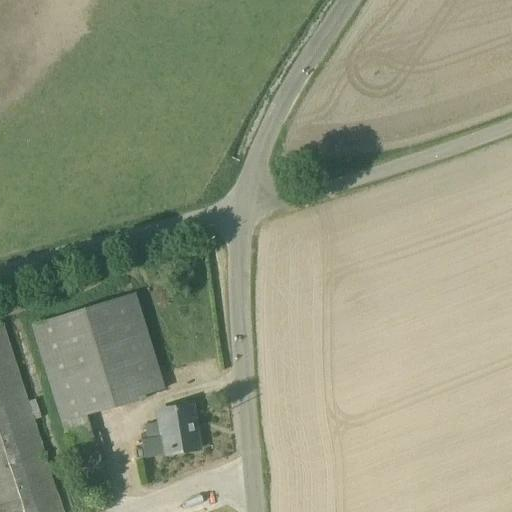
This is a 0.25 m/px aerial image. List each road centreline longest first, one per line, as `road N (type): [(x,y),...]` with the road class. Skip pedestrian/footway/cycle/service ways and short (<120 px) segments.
road 1 (unclassified): [(254,511),(238,302),(242,208)]
road 2 (unclassified): [(511,123),(346,184),(242,208)]
road 3 (unclassified): [(0,278),(242,208)]
road 4 (unclassified): [(242,208),(281,104),(347,0)]
